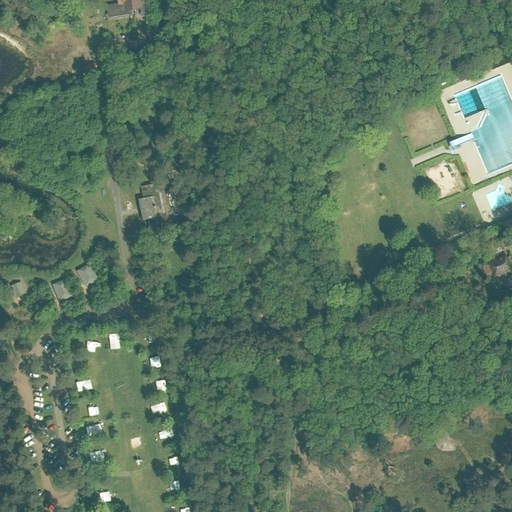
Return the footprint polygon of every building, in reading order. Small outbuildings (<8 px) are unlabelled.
[(118,0),(119,7),(124,6),(125,13),(143,11),(141,0),(118,0)] [(511,50),(511,48),(507,50),(506,46),(492,52),(495,59),(488,61),(490,65),(493,71),(511,62),(511,50)] [(484,184),(491,208),(509,202),(501,179),(484,184)] [(166,228),(157,184),(141,187),(143,199),(138,200),(143,221),(148,220),(150,232),(166,228)] [(511,237),(502,242),(504,246),(505,248),(511,244),(511,237)] [(498,274),(507,270),(505,267),(509,265),(505,256),(489,263),(493,273),(497,271),(498,274)] [(482,269),(485,277),(491,274),(488,267),(482,269)] [(138,436),(130,439),(132,444),(140,442),(138,436)]
